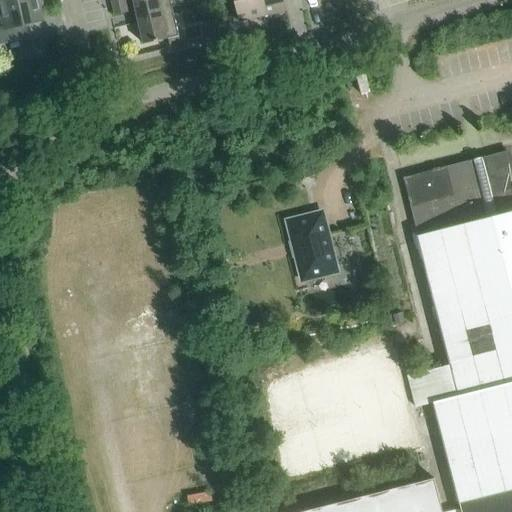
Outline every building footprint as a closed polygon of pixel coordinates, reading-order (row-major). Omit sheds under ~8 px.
[(15,0),(0,3),(0,15),(1,20),(0,20),(0,45),(21,40),(17,27),(43,21),(38,0),(15,0)] [(138,22),(173,14),(169,0),(138,0),(133,1),(138,22)] [(233,0),(239,22),(263,16),(258,0),(233,0)] [(258,0),(263,16),(287,11),(284,0),(258,0)] [(127,12),(125,3),(112,6),(114,15),(127,12)] [(178,36),(173,14),(138,22),(143,44),(168,39),(178,36)] [(180,46),(178,36),(168,39),(170,48),(180,46)] [(415,407),(433,402),(459,505),(459,509),(460,511),(511,511),(511,169),(507,151),(447,166),(403,177),(418,235),(417,236),(450,364),(407,375),(415,407)] [(289,218),(303,275),(336,267),(322,210),(289,218)] [(460,511),(459,509),(445,511),(441,511),(441,510),(432,475),(281,511),(460,511)]
